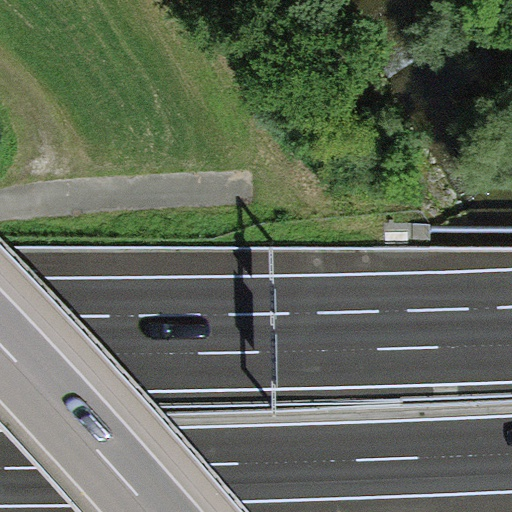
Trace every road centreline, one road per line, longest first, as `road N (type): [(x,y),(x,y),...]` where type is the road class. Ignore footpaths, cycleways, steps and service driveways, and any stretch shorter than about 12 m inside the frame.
road 1 (motorway): [(0,466),(511,453)]
road 2 (motorway): [(511,344),(54,355)]
road 3 (track): [(0,205),(250,187)]
road 4 (motorway): [(151,511),(0,343)]
